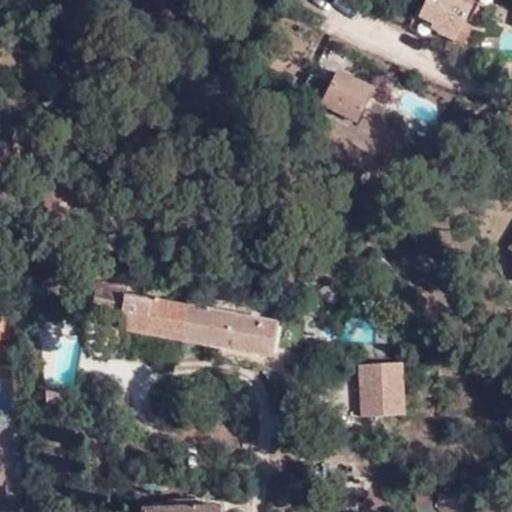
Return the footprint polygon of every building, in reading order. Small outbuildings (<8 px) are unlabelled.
[(472,1),(470,0),(428,0),(421,16),(441,25),(438,32),(462,44),(470,29),(461,24),(472,1)] [(336,73),(329,86),(320,106),(356,124),(364,108),(381,117),(389,99),(336,73)] [(320,106),(329,86),(311,75),(299,99),(317,109),(320,106)] [(468,101),(469,99),(466,99),(459,97),(444,119),(448,122),(468,101)] [(477,108),(468,101),(448,122),(461,130),(477,108)] [(511,132),(508,129),(504,134),(495,127),(483,143),(511,165),(511,132)] [(330,174),(360,182),(363,169),(333,161),(330,174)] [(181,303),(120,292),(121,286),(95,280),(91,300),(117,305),(113,326),(175,338),(181,303)] [(196,306),(186,304),(186,305),(180,338),(267,354),(273,320),(210,308),(212,298),(198,296),(196,306)] [(186,304),(181,303),(175,338),(180,338),(186,305),(186,304)] [(0,338),(10,339),(9,320),(5,321),(4,311),(0,311),(0,338)] [(356,416),(402,415),(401,359),(355,360),(356,416)] [(43,388),(41,404),(58,406),(60,391),(43,388)] [(325,487),(359,481),(353,446),(318,452),(325,487)] [(497,511),(479,496),(472,504),(460,494),(415,493),(415,511),(497,511)] [(171,506),(144,507),(143,511),(223,511),(223,508),(194,506),(195,499),(171,498),(171,506)] [(47,511),(72,511),(72,500),(47,503),(47,511)]
